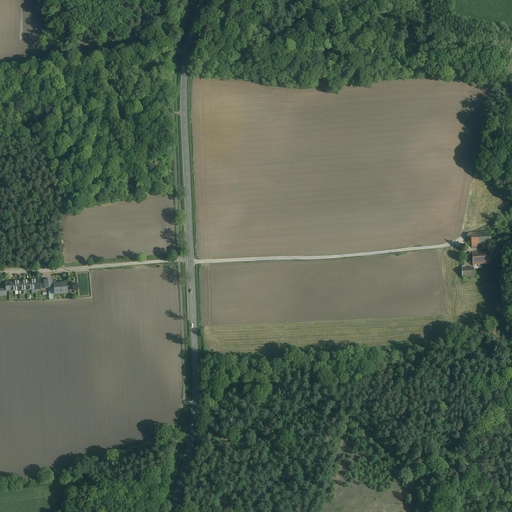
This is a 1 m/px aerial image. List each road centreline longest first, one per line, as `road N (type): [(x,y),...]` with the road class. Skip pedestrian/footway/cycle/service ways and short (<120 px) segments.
road 1 (secondary): [(190,260),(183,91),(204,0)]
road 2 (secondary): [(174,511),(194,432),(190,260)]
road 3 (track): [(463,235),(494,91),(511,49)]
road 4 (unclassified): [(190,260),(0,272)]
road 5 (track): [(173,116),(0,142)]
